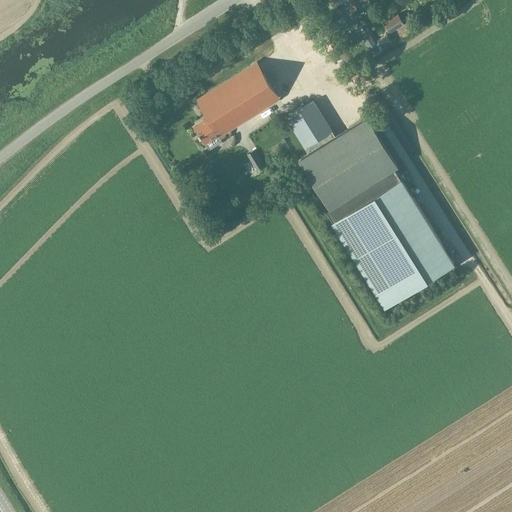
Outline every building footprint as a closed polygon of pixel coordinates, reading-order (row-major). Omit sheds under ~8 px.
[(352,8),(355,6),(358,5),(355,0),(350,4),(352,8)] [(389,32),(403,23),(397,14),(383,23),(389,32)] [(279,35),(289,31),(285,23),(276,28),(279,35)] [(381,49),(392,43),(387,34),(376,40),(381,49)] [(371,37),(362,41),(371,55),(379,50),(371,37)] [(219,137),(279,97),(255,60),(197,99),(209,117),(194,127),(204,143),(218,135),(219,137)] [(334,203),(334,204),(396,163),(399,160),(367,112),(336,132),(313,98),(286,115),(309,150),(302,155),(334,203)] [(334,204),(334,203),(329,206),(391,301),(458,257),(396,163),(334,204)]
